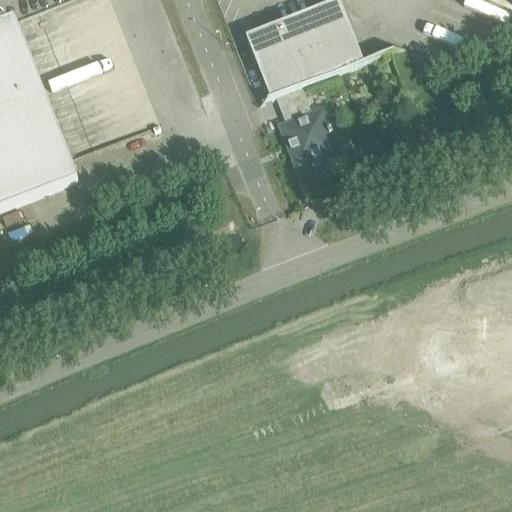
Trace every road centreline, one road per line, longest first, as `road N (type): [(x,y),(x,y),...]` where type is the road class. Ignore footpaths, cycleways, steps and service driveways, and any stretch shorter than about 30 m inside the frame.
road 1 (unclassified): [(298,271),(0,395)]
road 2 (unclassified): [(298,271),(270,222),(189,0)]
road 3 (unclassified): [(511,190),(298,271)]
road 4 (unknown): [(134,0),(168,93),(198,107),(224,94)]
